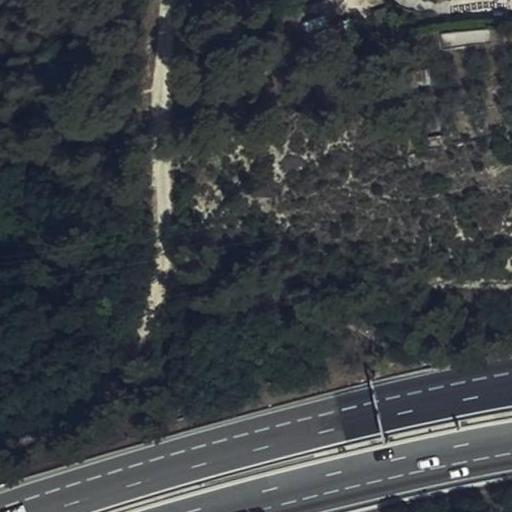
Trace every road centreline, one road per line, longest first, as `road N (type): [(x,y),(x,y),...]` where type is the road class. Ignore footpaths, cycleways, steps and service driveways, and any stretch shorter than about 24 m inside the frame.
road 1 (motorway): [(511,383),(220,450),(18,511)]
road 2 (motorway): [(212,511),(511,445)]
